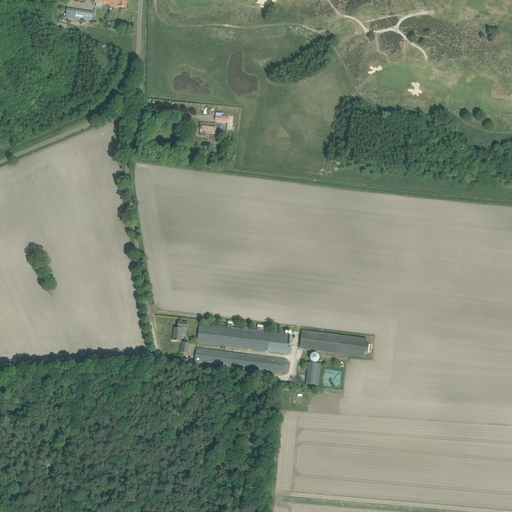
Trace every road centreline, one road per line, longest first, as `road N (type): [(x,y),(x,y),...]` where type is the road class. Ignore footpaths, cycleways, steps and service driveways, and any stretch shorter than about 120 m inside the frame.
road 1 (unclassified): [(0,162),(107,112),(133,71),(141,0)]
road 2 (track): [(150,312),(127,177),(134,112),(123,91)]
road 3 (track): [(140,511),(126,411),(154,372)]
